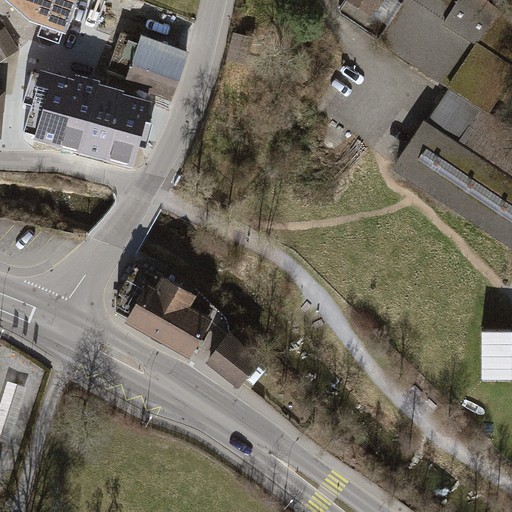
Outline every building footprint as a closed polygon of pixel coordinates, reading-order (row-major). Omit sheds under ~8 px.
[(25,2),(22,0),(0,0),(0,63),(47,35),(25,2)] [(340,13),(450,85),(488,111),(511,74),(511,25),(498,11),(483,0),(458,0),(456,4),(449,0),(346,0),(340,9),(340,13)] [(183,58),(122,37),(109,72),(171,93),(183,58)] [(73,81),(33,70),(24,105),(28,107),(22,129),(57,139),(73,81)] [(130,163),(132,164),(150,97),(97,84),(97,81),(74,75),(73,81),(57,139),(59,144),(79,149),(104,157),(130,163)] [(511,241),(511,133),(486,116),(488,111),(450,85),(398,165),(511,241)] [(116,295),(116,310),(190,352),(210,318),(186,305),(193,293),(164,276),(164,277),(136,261),(116,295)] [(511,325),(484,325),(483,377),(511,377),(511,325)] [(229,334),(209,358),(241,383),(260,358),(229,334)]
